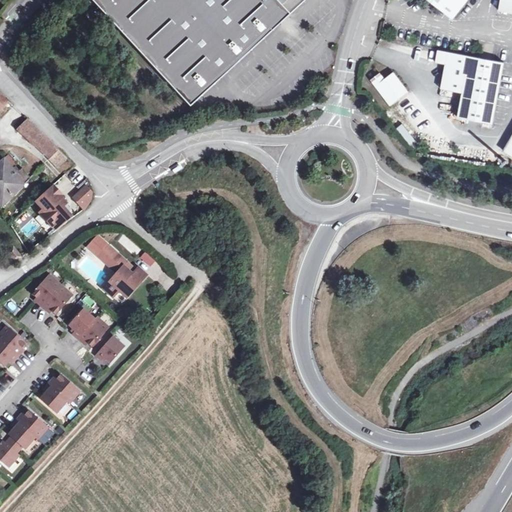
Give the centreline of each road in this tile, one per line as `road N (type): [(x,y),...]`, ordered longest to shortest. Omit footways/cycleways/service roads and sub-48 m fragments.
road 1 (unclassified): [(1,511),(200,287),(198,274),(115,198)]
road 2 (motorway): [(511,407),(465,434),(401,444),(359,429),(326,401),(307,368),(300,324),(303,292),(334,215)]
road 3 (residential): [(115,198),(0,77)]
road 4 (unclassified): [(115,198),(0,286)]
road 5 (unclassified): [(234,138),(180,151),(115,198)]
